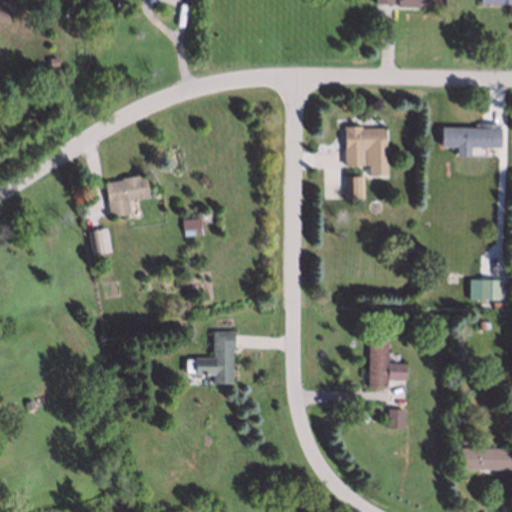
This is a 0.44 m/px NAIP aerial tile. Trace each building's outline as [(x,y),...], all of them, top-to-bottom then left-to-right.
[(4,21),(0,19),(0,7),(8,10),(4,21)] [(47,59),(56,58),(56,66),(47,67),(47,59)] [(437,144),(437,124),(497,126),(497,146),(437,144)] [(340,163),(340,125),(381,125),(381,141),(386,141),(386,160),(382,160),(382,170),(365,170),(365,160),(361,160),(361,147),(360,147),(360,163),(340,163)] [(342,194),(341,173),(360,172),(360,193),(342,194)] [(106,215),(101,181),(141,175),(145,194),(123,198),(126,211),(106,215)] [(178,228),(177,218),(197,216),(198,226),(178,228)] [(90,253),(85,229),(102,226),(107,249),(90,253)] [(475,297),(475,278),(496,278),(495,297),(475,297)] [(474,325),(473,317),(481,317),(481,325),(474,325)] [(209,381),(209,372),(191,371),(191,356),(207,356),(207,329),(231,329),(231,347),(228,347),(228,381),(209,381)] [(384,385),(364,385),(365,340),(384,341),(383,361),(401,362),(400,378),(384,377),(384,385)] [(24,407),(21,399),(29,396),(32,404),(24,407)] [(383,426),(384,407),(401,407),(400,427),(383,426)] [(457,468),(456,445),(507,445),(507,467),(457,468)]
